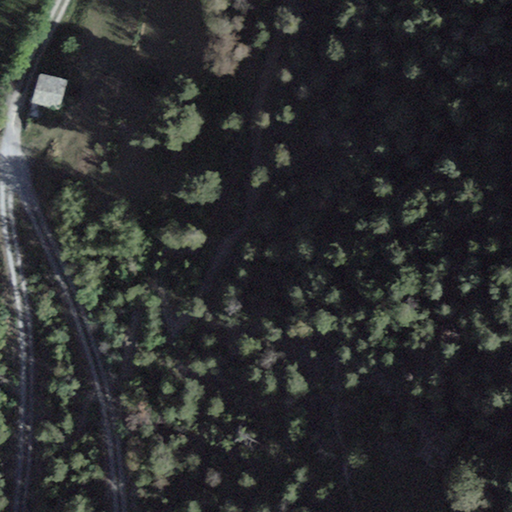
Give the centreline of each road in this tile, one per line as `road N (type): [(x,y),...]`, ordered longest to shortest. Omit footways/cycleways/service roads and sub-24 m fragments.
road 1 (track): [(12,143),(3,220),(36,436),(22,511)]
road 2 (track): [(12,143),(109,388)]
road 3 (track): [(70,0),(12,143)]
road 4 (track): [(109,388),(123,431),(131,511)]
